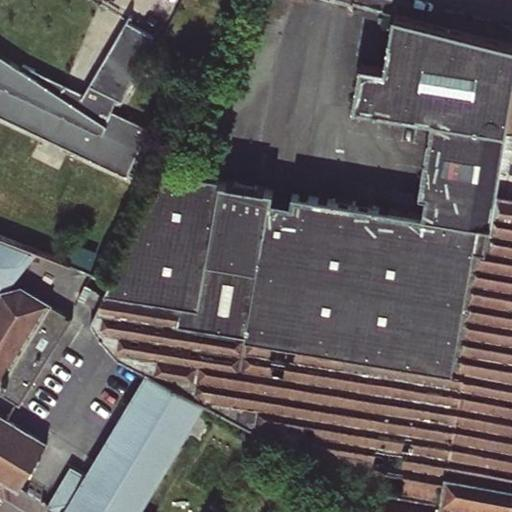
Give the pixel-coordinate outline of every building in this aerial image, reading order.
[(204,402),(272,436),(372,486),(369,511),(511,511),(511,196),(504,195),(493,193),(497,173),(501,151),(504,129),(511,86),(511,45),(392,15),(383,67),(360,64),(352,109),(429,121),(416,196),(423,197),(420,213),(290,191),(289,201),(271,199),(272,189),(163,171),(153,190),(113,276),(105,293),(92,321),(116,359),(147,374),(204,402)] [(0,116),(92,162),(125,178),(149,130),(111,112),(116,101),(122,104),(154,38),(128,22),(83,94),(23,64),(21,68),(0,53),(0,116)] [(511,153),(511,152),(511,130),(504,129),(501,151),(511,153)] [(511,152),(511,153),(501,151),(497,173),(507,175),(511,175),(511,152)] [(507,175),(497,173),(493,193),(504,195),(507,175)] [(0,237),(0,285),(4,288),(36,252),(34,252),(0,237)] [(62,310),(77,283),(36,267),(26,287),(23,285),(4,288),(0,294),(0,393),(19,405),(73,317),(62,310)] [(72,468),(49,506),(59,511),(145,511),(141,509),(204,402),(147,374),(86,476),(72,468)] [(46,444),(0,415),(0,476),(20,488),(46,444)]
